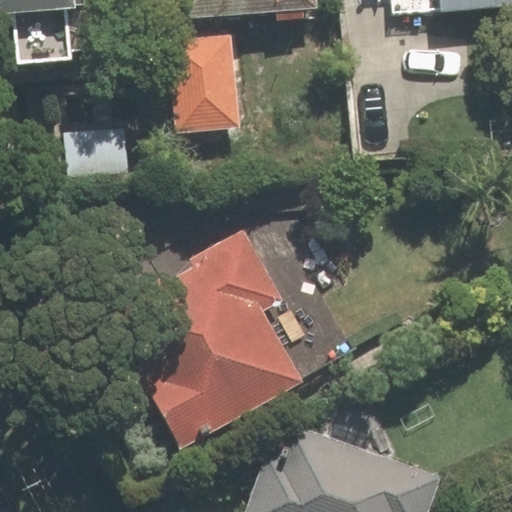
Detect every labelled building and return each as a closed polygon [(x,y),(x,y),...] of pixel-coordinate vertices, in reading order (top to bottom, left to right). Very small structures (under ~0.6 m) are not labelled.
[(0,0),(0,17),(89,8),(88,0),(0,0)] [(318,0),(182,0),(185,24),(320,11),(318,0)] [(511,0),(440,0),(442,14),(511,7),(511,0)] [(218,167),(215,57),(161,59),(163,122),(176,122),(178,168),(218,167)] [(133,126),(58,129),(60,169),(135,167),(133,126)] [(303,382),(262,310),(282,298),(243,230),(193,258),(197,266),(104,318),(180,452),(303,382)] [(248,511),(426,511),(439,478),(281,422),(248,511)]
